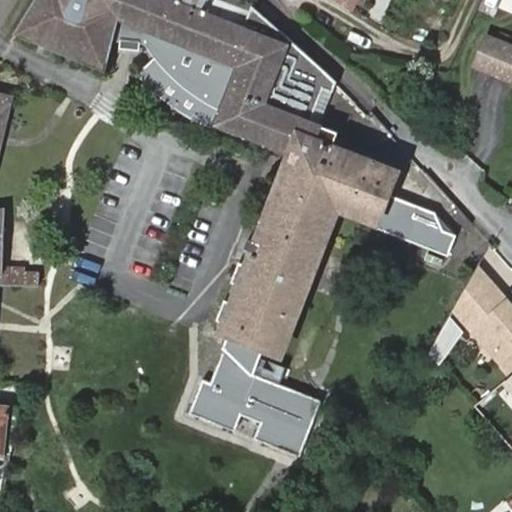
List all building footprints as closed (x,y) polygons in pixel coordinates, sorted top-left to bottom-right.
[(338,211),(344,150),(334,147),(339,134),(267,102),(288,46),(230,22),(239,5),(236,1),(239,0),(36,0),(16,31),(102,66),(111,39),(144,41),(150,55),(132,73),(135,76),(150,87),(208,118),(296,153),(303,156),(296,175),(289,172),(281,191),(288,193),(286,200),(292,203),(335,219),(338,211)] [(336,0),(352,9),(357,0),(336,0)] [(511,48),(487,38),(476,68),(511,81),(511,48)] [(0,284),(40,287),(41,272),(2,269),(3,209),(4,203),(0,202),(0,137),(8,110),(0,107),(0,284)] [(400,174),(344,150),(338,211),(339,210),(378,225),(376,230),(448,259),(457,238),(445,233),(435,215),(391,197),(400,174)] [(296,153),(289,172),(296,175),(303,156),(296,153)] [(292,203),(286,200),(281,211),(274,209),(267,229),(273,232),(263,259),(254,256),(250,266),(244,264),(235,284),(243,286),(249,289),(243,306),(236,304),(228,301),(220,320),(228,324),(225,333),(231,336),(212,384),(203,381),(189,415),(299,458),(321,403),(253,376),(264,350),(272,353),(282,356),(296,319),(335,219),(292,203)] [(511,375),(511,304),(478,267),(456,305),(499,354),(495,357),(511,376),(511,375)] [(249,289),(243,286),(236,304),(243,306),(249,289)] [(499,354),(456,305),(453,309),(495,357),(499,354)] [(0,404),(0,455),(6,456),(12,405),(0,404)] [(404,446),(393,435),(384,444),(394,455),(404,446)] [(372,450),(364,464),(365,465),(375,471),(383,457),(373,451),(372,450)]
